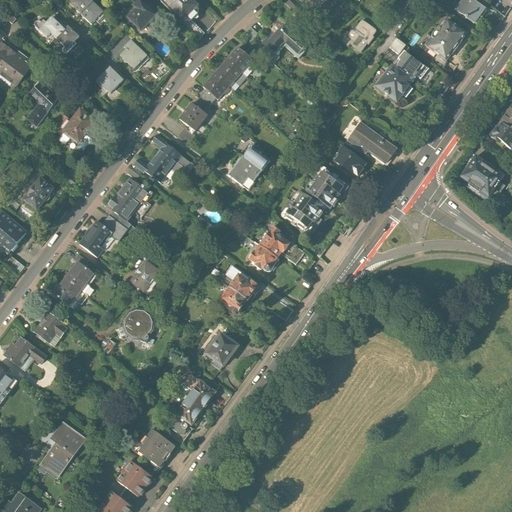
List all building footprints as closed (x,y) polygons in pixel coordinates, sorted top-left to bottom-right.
[(78,0),(76,2),(87,12),(99,0),(78,0)] [(110,10),(99,0),(87,12),(97,23),(102,18),(105,21),(115,10),(112,7),(110,10)] [(165,11),(154,0),(141,0),(140,1),(144,5),(135,14),(149,27),(165,11)] [(204,3),(201,0),(169,0),(189,19),(196,19),(204,10),(204,3)] [(293,0),(292,2),(301,11),(308,4),(303,0),(293,0)] [(483,0),(464,0),(460,6),(471,13),(471,15),(481,22),(492,7),(490,6),(491,5),(483,0)] [(19,24),(22,18),(13,11),(9,16),(2,12),(0,14),(0,23),(5,27),(8,22),(11,24),(14,20),(19,24)] [(453,15),(433,43),(452,57),(472,29),(453,15)] [(51,17),(48,20),(46,18),(45,18),(43,19),(42,20),(42,22),(42,23),(43,25),(46,28),(45,30),(53,37),(58,32),(63,38),(71,29),(58,16),(54,20),(51,17)] [(346,40),(354,45),(356,42),(361,46),(360,47),(366,51),(373,41),(375,42),(379,36),(377,34),(382,28),(367,17),(359,29),(358,28),(355,31),(353,30),(347,33),(348,37),(346,40)] [(312,42),(288,21),(274,37),(272,36),(268,41),(282,53),(290,44),(304,56),(311,48),(309,46),(312,42)] [(264,32),(256,24),(249,31),(257,39),(264,32)] [(63,38),(71,45),(70,47),(70,48),(70,50),(71,51),(73,51),(74,51),(76,50),(84,41),(81,39),(85,35),(75,25),(71,29),(63,38)] [(0,28),(0,72),(22,88),(39,65),(31,59),(33,56),(8,37),(10,35),(0,28)] [(153,54),(137,39),(131,46),(133,48),(127,54),(141,68),(153,54)] [(243,45),(232,57),(247,71),(258,58),(243,45)] [(398,63),(419,78),(422,73),(426,76),(434,65),(410,47),(398,63)] [(232,57),(220,71),(235,85),(247,71),(232,57)] [(398,63),(382,84),(402,99),(419,78),(398,63)] [(117,64),(102,80),(116,93),(131,77),(117,64)] [(224,98),(235,85),(220,71),(208,85),(213,89),(222,97),(224,98)] [(252,75),(247,71),(235,85),(240,89),(252,75)] [(47,102),(35,117),(45,124),(70,90),(65,85),(60,89),(49,79),(37,93),(47,102)] [(216,104),(222,97),(213,89),(207,96),(216,104)] [(196,126),(201,130),(213,114),(198,103),(186,118),(196,126)] [(71,129),(86,140),(82,145),(89,150),(95,142),(100,145),(106,137),(95,128),(103,117),(88,106),(77,120),(70,115),(60,129),(67,134),(71,129)] [(402,146),(367,121),(353,140),(372,153),(375,148),(392,160),(402,146)] [(511,143),(511,125),(506,121),(496,134),(500,137),(501,136),(511,143)] [(184,137),(193,144),(201,133),(200,132),(201,130),(196,126),(194,129),(191,127),(184,137)] [(170,147),(163,156),(177,167),(189,152),(164,133),(159,139),(170,147)] [(344,151),(340,157),(362,173),(372,160),(348,142),(344,148),(344,151)] [(277,160),(258,146),(236,176),(255,190),(277,160)] [(481,152),(466,172),(494,192),(509,172),(481,152)] [(166,182),(177,167),(163,156),(156,165),(145,157),(140,163),(166,182)] [(137,167),(134,172),(142,178),(146,174),(137,167)] [(337,207),(342,200),(345,202),(357,187),(352,183),(354,181),(351,178),(347,184),(329,171),(324,177),(322,176),(310,192),(305,189),(295,203),(297,204),(290,214),(298,219),(297,220),(303,225),(302,226),(307,229),(306,230),(308,231),(317,219),(320,220),(329,207),(328,206),(331,202),(337,207)] [(30,199),(45,209),(61,186),(47,176),(30,199)] [(122,206),(120,209),(133,219),(156,190),(138,176),(124,194),(122,193),(115,202),(122,206)] [(34,228),(10,209),(0,221),(0,237),(16,251),(34,228)] [(120,209),(116,214),(134,228),(138,223),(133,219),(120,209)] [(116,214),(108,224),(118,232),(117,234),(125,240),(134,228),(116,214)] [(103,221),(86,242),(104,256),(109,249),(106,247),(117,234),(118,232),(108,224),(103,221)] [(278,225),(264,243),(282,257),(294,241),(283,232),(285,230),(278,225)] [(283,258),(282,257),(264,243),(254,257),(260,262),(259,263),(265,267),(266,266),(271,270),(275,269),(283,258)] [(85,253),(80,258),(83,260),(91,266),(95,260),(85,253)] [(31,264),(17,254),(11,262),(24,273),(31,264)] [(164,268),(150,258),(135,279),(148,289),(164,268)] [(83,260),(71,276),(89,289),(100,273),(91,266),(83,260)] [(265,285),(263,283),(255,277),(254,278),(244,271),(235,284),(253,297),(260,288),(261,290),(264,289),(265,287),(265,285)] [(76,305),(89,289),(71,276),(59,292),(76,305)] [(246,307),(253,297),(235,284),(225,296),(236,304),(234,306),(244,312),(246,312),(248,310),(248,308),(246,307)] [(126,337),(133,331),(139,335),(144,335),(145,338),(151,341),(158,343),(160,338),(154,336),(153,333),(158,327),(159,320),(156,313),(150,308),(141,307),(134,310),(130,317),(129,325),(122,328),(125,335),(126,337)] [(71,323),(56,311),(42,330),(55,340),(63,331),(68,335),(74,327),(70,324),(71,323)] [(225,329),(209,350),(228,363),(243,342),(225,329)] [(122,342),(112,335),(106,344),(113,352),(122,342)] [(18,342),(10,354),(26,366),(35,353),(48,362),(53,355),(27,336),(22,344),(18,342)] [(1,364),(0,364),(0,387),(7,392),(19,377),(12,372),(1,364)] [(16,367),(12,372),(19,377),(23,380),(27,375),(16,367)] [(198,389),(193,396),(210,407),(222,391),(220,390),(206,379),(197,373),(190,383),(198,389)] [(210,373),(206,379),(220,390),(225,384),(210,373)] [(181,412),(183,414),(191,420),(197,424),(210,407),(193,396),(181,412)] [(47,417),(43,413),(37,419),(41,423),(47,417)] [(190,421),(191,420),(183,414),(182,415),(181,415),(174,424),(179,427),(176,432),(188,441),(198,427),(190,421)] [(63,431),(59,436),(65,440),(59,449),(45,468),(52,473),(55,469),(65,477),(94,438),(71,421),(63,431)] [(65,440),(59,436),(63,431),(53,423),(45,435),(55,442),(53,444),(59,449),(65,440)] [(181,446),(159,429),(143,450),(166,466),(181,446)] [(128,469),(122,478),(142,494),(157,475),(135,459),(127,469),(128,469)] [(108,497),(100,507),(106,511),(131,511),(136,505),(116,490),(110,498),(108,497)] [(41,511),(42,511),(20,496),(13,506),(6,501),(4,505),(0,502),(0,511),(41,511)]
